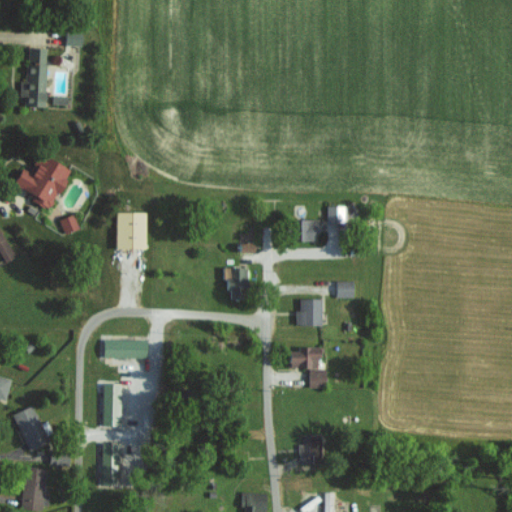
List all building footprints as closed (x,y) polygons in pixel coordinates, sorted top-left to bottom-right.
[(79,45),(79,29),(63,28),(63,44),(79,45)] [(44,48),(25,47),(24,81),(18,80),(18,96),(23,96),(23,105),(42,106),(44,48)] [(9,186),(48,207),(67,169),(38,154),(28,172),(19,167),(9,186)] [(343,205),(324,205),(325,222),(343,222),(343,205)] [(113,248),(142,249),(143,212),(114,211),(113,248)] [(75,228),(70,214),(57,219),(62,233),(75,228)] [(291,240),(316,240),(315,218),(291,219),(291,240)] [(250,251),(251,243),(237,243),(236,251),(250,251)] [(243,298),(243,267),(222,266),(222,289),(228,290),(228,298),(243,298)] [(350,279),(334,279),(334,296),(351,295),(350,279)] [(318,323),(319,297),(294,296),(294,323),(318,323)] [(101,356),(143,356),(144,338),(101,337),(101,356)] [(316,366),(316,346),(287,345),(286,365),(316,366)] [(323,385),(323,367),(306,367),(306,385),(323,385)] [(0,397),(3,399),(9,377),(0,375),(0,397)] [(100,424),(118,423),(118,382),(99,382),(100,424)] [(10,411),(26,449),(45,441),(30,403),(10,411)] [(318,433),(299,434),(300,442),(296,442),(296,463),(319,462),(318,433)] [(98,483),(116,483),(117,442),(99,441),(98,483)] [(40,492),(43,467),(22,464),(17,505),(45,508),(47,493),(40,492)] [(330,511),(331,490),(321,490),(321,511),(330,511)] [(262,511),(263,491),(240,491),(239,511),(262,511)]
